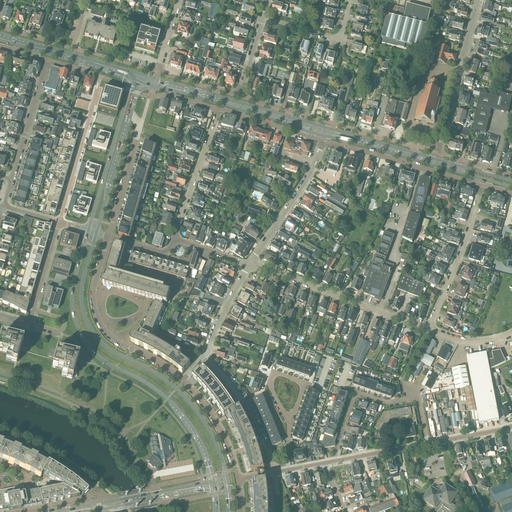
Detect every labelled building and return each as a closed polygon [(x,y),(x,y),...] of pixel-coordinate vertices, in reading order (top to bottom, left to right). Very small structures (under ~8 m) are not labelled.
[(144,0),(142,6),(149,8),(151,0),(144,0)] [(161,0),(158,10),(166,12),(168,0),(161,0)] [(14,10),(17,2),(13,1),(11,5),(10,5),(9,7),(5,6),(4,9),(1,18),(2,18),(1,19),(5,20),(5,19),(8,20),(10,14),(11,14),(12,11),(12,10),(14,10)] [(201,5),(201,4),(193,2),(193,3),(187,1),(186,7),(194,10),(197,10),(198,7),(202,8),(203,5),(201,5)] [(280,5),(275,3),(274,6),(272,10),(273,10),(272,12),(276,13),(276,11),(281,12),(286,13),(288,7),(283,6),(283,5),(280,4),(280,5)] [(218,6),(212,4),(210,7),(211,7),(208,17),(214,18),(218,6)] [(245,5),(244,7),(242,7),(241,12),(245,13),(245,11),(253,14),(255,7),(247,5),(245,5)] [(359,7),(357,13),(367,15),(368,10),(370,10),(371,7),(365,5),(364,8),(359,7)] [(382,43),(419,53),(421,49),(423,49),(429,26),(427,26),(430,11),(426,10),(427,6),(426,6),(426,9),(407,5),(403,17),(399,16),(398,19),(387,16),(381,38),(383,39),(382,43)] [(454,10),(458,11),(457,15),(466,17),(467,13),(467,11),(463,10),(463,7),(459,6),(456,5),(454,10)] [(295,9),(294,9),(294,11),(303,14),(305,9),(295,6),(295,9)] [(388,15),(397,17),(398,14),(403,15),(405,9),(390,6),(388,15)] [(87,7),(85,13),(86,10),(91,11),(90,14),(102,18),(104,12),(87,7)] [(326,7),(325,10),(323,16),(325,16),(335,19),(336,13),(331,11),(332,8),(326,7)] [(494,13),(495,10),(484,7),(483,11),(490,13),(490,16),(495,17),(496,13),(494,13)] [(28,15),(30,9),(26,8),(25,11),(22,11),(21,14),(17,13),(17,14),(16,14),(16,15),(16,16),(15,19),(14,20),(15,21),(14,22),(15,22),(15,23),(18,24),(18,23),(19,23),(23,24),(25,16),(25,15),(24,15),(24,14),(28,15)] [(53,13),(49,25),(60,29),(64,16),(64,15),(63,14),(62,13),(61,12),(60,12),(59,11),(58,11),(57,11),(56,11),(55,11),(54,12),(53,12),(53,13)] [(199,20),(199,18),(197,17),(197,18),(196,18),(197,16),(194,15),(184,12),(184,13),(183,13),(182,16),(199,20)] [(35,27),(36,28),(38,29),(39,28),(43,17),(43,15),(35,13),(33,21),(31,20),(29,25),(31,25),(35,27)] [(365,21),(367,15),(357,13),(355,19),(361,20),(360,23),(366,25),(367,21),(365,21)] [(433,20),(444,22),(445,16),(434,14),(433,20)] [(240,16),(238,22),(250,26),(252,19),(246,18),(247,17),(243,16),(243,17),(240,16)] [(322,27),(332,30),(333,24),(328,22),(329,19),(321,17),(320,22),(323,23),(322,27)] [(449,17),(448,22),(453,23),(452,28),(462,30),(463,28),(464,24),(457,22),(458,19),(449,17)] [(101,23),(100,27),(94,25),(95,24),(88,22),(84,36),(88,37),(89,36),(93,37),(92,38),(97,40),(98,35),(101,36),(100,40),(104,42),(104,40),(109,41),(108,43),(112,44),(116,30),(110,28),(109,30),(104,28),(105,24),(101,23)] [(366,25),(360,23),(359,26),(354,25),(352,31),(362,33),(363,30),(366,30),(368,25),(366,25)] [(153,54),(158,37),(160,30),(149,27),(141,24),(134,48),(153,54)] [(183,34),(187,35),(188,31),(191,32),(192,29),(189,28),(186,27),(187,26),(183,25),(182,26),(180,25),(178,32),(183,34)] [(237,26),(236,29),(235,33),(243,36),(242,38),(246,39),(247,37),(249,30),(243,29),(244,28),(241,27),(237,26)] [(447,29),(445,36),(448,37),(448,40),(459,42),(460,40),(461,36),(454,34),(455,31),(447,29)] [(362,33),(352,31),(351,37),(356,38),(355,41),(361,43),(363,37),(361,37),(362,33)] [(488,34),(478,31),(477,36),(483,37),(484,37),(487,38),(486,41),(487,42),(493,43),(494,43),(495,40),(491,39),(492,35),(491,35),(491,34),(488,34)] [(263,41),(264,42),(276,46),(278,38),(266,35),(265,38),(264,39),(263,41)] [(208,46),(210,40),(199,37),(198,40),(192,38),(192,41),(208,46)] [(232,44),(230,47),(233,48),(243,51),(245,44),(244,44),(244,42),(238,40),(237,41),(235,41),(232,40),(231,44),(232,44)] [(305,43),(306,42),(303,41),(302,45),(301,45),(301,44),(300,49),(303,50),(302,54),(307,56),(310,44),(305,43)] [(476,42),(475,48),(486,51),(487,48),(484,47),(485,45),(476,42)] [(359,43),(358,46),(353,44),(351,50),(361,53),(365,54),(367,48),(364,47),(365,45),(359,43)] [(323,62),(325,54),(322,53),(324,48),(319,47),(320,46),(317,45),(316,49),(315,48),(313,53),(317,54),(315,58),(319,59),(318,63),(322,64),(322,65),(323,62)] [(440,46),(436,61),(444,64),(445,59),(454,61),(456,55),(447,53),(448,48),(440,46)] [(486,51),(475,48),(473,54),(480,56),(485,57),(484,60),(488,61),(491,62),(492,60),(488,58),(489,53),(486,52),(486,51)] [(271,54),(271,51),(270,51),(262,49),(262,51),(261,51),(261,52),(260,52),(259,54),(260,55),(260,56),(260,58),(264,59),(264,57),(269,58),(270,58),(272,59),(273,55),(271,54)] [(325,54),(323,62),(326,62),(326,64),(333,66),(334,61),(335,62),(336,59),(337,54),(332,52),(331,54),(328,53),(328,56),(325,55),(325,54)] [(183,57),(179,56),(172,54),(168,65),(171,66),(176,68),(180,69),(183,60),(183,57)] [(14,57),(13,57),(11,64),(21,67),(20,68),(22,68),(22,67),(24,60),(17,58),(17,57),(14,56),(14,57)] [(231,56),(229,63),(233,64),(239,66),(239,64),(240,63),(241,61),(240,61),(241,58),(231,56)] [(192,73),(194,65),(191,64),(191,63),(191,61),(189,60),(188,62),(186,71),(192,73)] [(216,81),(219,70),(223,71),(224,65),(225,62),(222,61),(220,67),(214,65),(210,79),(216,81)] [(471,61),(470,67),(479,69),(481,63),(471,61)] [(24,74),(23,75),(26,76),(30,77),(35,79),(37,75),(39,69),(40,66),(39,66),(39,64),(38,64),(39,63),(35,62),(35,63),(33,62),(32,67),(31,66),(30,70),(28,70),(26,75),(24,74)] [(198,66),(194,65),(192,73),(198,75),(201,66),(201,64),(199,63),(198,65),(198,66)] [(204,77),(210,79),(214,65),(207,63),(205,69),(206,70),(204,77)] [(265,66),(258,64),(256,69),(255,74),(262,76),(265,66)] [(66,72),(67,71),(64,70),(63,71),(61,70),(61,71),(51,68),(49,76),(47,83),(46,82),(44,88),(59,92),(60,87),(62,80),(65,80),(67,72),(66,72)] [(73,74),(72,74),(69,83),(73,84),(71,89),(75,90),(76,84),(77,84),(79,77),(76,76),(76,75),(75,75),(75,74),(73,73),(73,74)] [(236,78),(233,77),(234,74),(228,73),(228,76),(227,75),(225,83),(233,86),(236,78)] [(482,80),(492,82),(493,76),(484,73),(482,80)] [(84,86),(83,87),(87,88),(86,91),(88,91),(87,95),(89,96),(92,86),(91,86),(93,80),(89,79),(89,78),(87,77),(87,78),(86,78),(84,83),(83,83),(83,85),(84,86)] [(272,79),(269,78),(266,87),(273,89),(272,93),(270,92),(269,95),(271,96),(275,98),(275,97),(280,99),(283,90),(283,89),(285,83),(282,82),(281,83),(272,80),(272,79)] [(474,88),(475,86),(477,86),(478,82),(473,81),(465,79),(463,83),(464,83),(463,85),(469,87),(468,89),(471,89),(472,87),(474,88)] [(265,86),(264,86),(265,82),(262,81),(261,84),(260,84),(260,83),(255,82),(254,87),(251,87),(250,90),(253,91),(257,92),(263,94),(265,86)] [(415,119),(433,124),(439,99),(437,99),(439,92),(438,92),(440,84),(429,81),(427,89),(426,88),(424,95),(422,95),(415,119)] [(19,88),(22,89),(30,91),(31,84),(24,82),(23,86),(17,85),(16,87),(19,88)] [(316,87),(314,97),(321,99),(324,89),(316,87)] [(101,98),(98,108),(99,108),(104,109),(116,113),(122,93),(104,88),(101,98)] [(288,99),(287,101),(290,102),(293,103),(295,103),(296,101),(297,96),(299,91),(298,91),(299,89),(295,88),(295,90),(290,89),(288,99)] [(347,88),(343,105),(347,106),(352,90),(347,88)] [(28,97),(30,91),(22,89),(20,95),(28,97)] [(479,97),(481,91),(474,89),(473,95),(479,97)] [(306,91),(302,90),(299,103),(303,104),(303,106),(307,107),(310,96),(305,95),(306,91)] [(8,92),(6,99),(10,100),(11,97),(13,98),(14,94),(8,92)] [(346,93),(340,92),(337,103),(343,105),(346,93)] [(478,106),(491,110),(508,114),(511,96),(499,93),(498,98),(481,94),(478,106)] [(461,95),(460,100),(472,103),(477,104),(478,102),(475,101),(475,100),(472,100),(472,99),(469,98),(461,95)] [(325,111),(325,112),(326,113),(329,114),(330,113),(331,113),(334,114),(335,109),(332,108),(333,106),(335,107),(337,99),(330,97),(329,101),(328,107),(326,107),(325,112),(325,111)] [(319,105),(317,109),(320,110),(319,110),(325,111),(325,112),(326,107),(328,107),(329,101),(323,99),(321,105),(321,106),(319,105)] [(161,102),(158,102),(157,105),(160,106),(159,109),(162,110),(161,113),(165,114),(166,111),(168,102),(161,100),(161,102)] [(389,100),(383,122),(382,126),(384,127),(390,129),(394,131),(397,120),(400,120),(405,121),(407,115),(409,106),(389,100)] [(178,101),(174,114),(178,115),(179,110),(181,111),(183,103),(179,102),(178,101)] [(42,109),(49,112),(50,109),(53,109),(54,106),(51,105),(48,104),(48,105),(43,103),(42,106),(41,108),(42,109)] [(488,122),(491,110),(478,106),(475,118),(488,122)] [(191,117),(197,119),(199,110),(198,110),(198,109),(195,108),(194,109),(193,108),(192,114),(188,113),(189,111),(185,110),(184,117),(191,119),(191,117)] [(343,113),(343,116),(345,117),(344,118),(349,119),(349,118),(354,120),(357,112),(356,112),(357,109),(353,108),(352,111),(351,110),(352,110),(347,108),(346,114),(343,113)] [(200,110),(199,110),(197,119),(202,121),(204,115),(205,114),(205,113),(205,112),(204,111),(203,111),(201,110),(200,110)] [(458,111),(456,118),(469,121),(470,119),(468,118),(465,117),(466,113),(469,114),(469,111),(467,111),(464,110),(464,113),(458,111)] [(361,122),(365,124),(365,123),(371,125),(373,117),(374,114),(370,113),(369,115),(368,115),(368,114),(367,114),(364,113),(362,118),(361,122)] [(39,114),(38,121),(52,125),(54,118),(39,114)] [(71,115),(69,121),(80,124),(81,121),(79,120),(79,117),(73,115),(73,116),(71,115)] [(469,124),(469,121),(456,118),(454,124),(463,127),(464,122),(469,124)] [(485,134),(488,122),(475,118),(472,130),(485,134)] [(233,129),(234,125),(234,123),(226,121),(224,120),(224,122),(222,121),(221,125),(229,128),(233,129)] [(79,128),(80,124),(69,121),(68,127),(70,128),(76,130),(76,127),(79,128)] [(237,130),(236,134),(241,136),(242,133),(245,134),(247,129),(244,128),(245,125),(239,123),(237,130)] [(37,126),(36,129),(35,129),(35,131),(35,132),(40,134),(43,135),(43,134),(44,132),(49,133),(50,130),(45,129),(45,128),(37,126)] [(191,137),(195,139),(196,140),(198,141),(198,140),(199,141),(199,140),(200,139),(201,137),(202,133),(196,131),(197,127),(191,126),(188,136),(191,137)] [(255,139),(258,131),(258,130),(251,128),(248,137),(255,139)] [(470,131),(461,128),(459,135),(469,138),(470,131)] [(255,139),(261,141),(264,132),(261,131),(260,132),(258,131),(255,139)] [(65,132),(63,140),(74,144),(74,143),(75,141),(76,141),(78,136),(77,135),(65,132)] [(99,132),(97,140),(107,143),(108,143),(110,135),(99,132)] [(267,133),(264,132),(261,141),(268,143),(270,135),(267,134),(267,133)] [(224,145),(227,146),(230,136),(225,134),(224,137),(218,135),(216,139),(215,141),(215,142),(215,143),(215,144),(215,145),(218,146),(219,145),(219,144),(224,146),(224,145)] [(0,143),(4,145),(5,143),(13,145),(15,139),(7,137),(4,136),(3,139),(0,138),(0,143)] [(274,149),(275,146),(278,147),(279,142),(280,143),(281,138),(275,136),(271,148),(274,149)] [(455,150),(458,137),(456,137),(454,141),(450,140),(448,149),(455,150)] [(461,138),(458,137),(455,150),(461,152),(464,144),(459,143),(461,138)] [(31,145),(40,147),(42,147),(43,145),(41,145),(42,142),(32,139),(31,145)] [(284,150),(285,152),(300,156),(300,154),(307,157),(309,151),(310,151),(312,145),(296,140),(296,141),(286,139),(283,150),(284,150)] [(74,143),(74,144),(63,140),(60,148),(72,152),(72,151),(73,149),(74,149),(75,144),(74,143)] [(93,142),(91,147),(105,151),(108,143),(107,143),(97,140),(96,143),(93,142)] [(188,142),(186,148),(196,151),(198,145),(193,144),(193,143),(190,142),(190,143),(188,142)] [(144,148),(155,151),(157,146),(145,143),(144,148)] [(469,153),(468,158),(472,159),(476,145),(475,145),(472,144),(471,148),(469,153)] [(31,145),(29,150),(39,153),(40,147),(31,145)] [(476,145),(472,159),(477,160),(478,156),(479,150),(480,146),(477,145),(476,145)] [(60,148),(58,156),(70,160),(70,157),(71,157),(73,152),(72,151),(72,152),(60,148)] [(144,148),(142,154),(153,157),(155,151),(144,148)] [(484,157),(482,162),(488,164),(491,156),(492,151),(485,149),(483,153),(482,157),(484,157)] [(28,155),(37,158),(39,153),(29,150),(28,155)] [(191,154),(187,153),(184,152),(183,156),(182,156),(181,160),(185,161),(185,160),(193,162),(195,156),(190,155),(191,154)] [(329,163),(329,165),(328,165),(327,170),(337,173),(342,156),(337,155),(337,154),(336,153),(334,152),(332,153),(331,158),(328,157),(326,162),(329,163)] [(142,154),(140,159),(152,162),(153,157),(142,154)] [(504,160),(503,166),(505,167),(505,168),(511,169),(511,165),(511,156),(507,155),(506,154),(506,156),(504,156),(503,160),(504,160)] [(28,155),(26,160),(36,163),(37,158),(28,155)] [(221,165),(224,166),(229,168),(232,160),(228,158),(227,161),(223,160),(220,159),(209,155),(207,161),(218,165),(218,164),(221,165)] [(70,160),(58,156),(56,164),(67,168),(68,165),(69,165),(71,160),(70,160)] [(347,169),(346,171),(347,171),(355,173),(355,171),(356,171),(358,164),(359,160),(358,160),(357,159),(355,159),(350,158),(347,168),(347,169)] [(140,159),(139,164),(150,167),(152,162),(140,159)] [(24,166),(34,168),(36,163),(26,160),(24,166)] [(363,170),(362,173),(368,174),(367,175),(371,176),(373,168),(372,168),(373,164),(371,164),(371,163),(368,162),(368,163),(366,162),(365,166),(364,166),(363,170)] [(180,165),(182,166),(181,170),(184,171),(189,173),(191,167),(186,165),(186,164),(183,163),(181,163),(180,165)] [(290,164),(287,163),(284,170),(296,174),(298,167),(293,166),(293,165),(290,164)] [(56,164),(53,172),(65,176),(66,173),(67,173),(68,168),(67,168),(56,164)] [(86,164),(85,168),(89,169),(88,173),(98,175),(98,176),(101,168),(86,164)] [(139,164),(137,170),(149,173),(150,167),(139,164)] [(209,164),(208,169),(216,172),(218,167),(209,164)] [(24,166),(23,171),(32,174),(34,168),(24,166)] [(398,174),(394,173),(394,171),(389,170),(389,169),(388,168),(386,167),(385,168),(385,169),(380,167),(377,178),(381,180),(382,181),(382,182),(383,182),(384,182),(385,182),(385,181),(386,181),(386,180),(387,180),(387,182),(391,183),(391,181),(392,181),(392,179),(396,180),(398,174)] [(137,170),(136,175),(147,178),(149,173),(137,170)] [(21,176),(31,179),(32,174),(23,171),(21,176)] [(218,176),(205,171),(203,178),(212,181),(214,178),(226,182),(228,176),(219,173),(218,176)] [(65,176),(53,172),(51,180),(63,184),(63,181),(64,182),(66,176),(65,176)] [(399,181),(398,184),(400,184),(403,185),(404,182),(405,183),(408,174),(405,173),(404,173),(403,172),(402,173),(401,172),(399,178),(399,181)] [(88,173),(85,181),(96,184),(98,176),(98,175),(88,173)] [(276,179),(277,180),(278,180),(277,183),(280,185),(282,183),(289,187),(292,182),(288,179),(289,178),(285,176),(284,177),(279,174),(276,179)] [(408,174),(405,183),(407,183),(406,186),(411,188),(413,184),(414,181),(413,180),(415,176),(414,176),(413,175),(412,175),(411,175),(408,174)] [(136,175),(134,181),(146,184),(147,178),(136,175)] [(21,176),(20,181),(29,184),(31,179),(21,176)] [(184,186),(186,180),(181,178),(182,177),(178,176),(176,176),(174,182),(176,183),(184,186)] [(421,177),(402,239),(412,243),(427,192),(430,180),(421,177)] [(358,178),(354,193),(358,194),(360,195),(364,180),(358,178)] [(51,180),(49,188),(60,192),(61,189),(62,190),(64,184),(63,184),(51,180)] [(18,187),(28,190),(29,184),(20,181),(18,187)] [(134,181),(133,186),(144,189),(146,184),(134,181)] [(439,189),(437,196),(442,197),(442,196),(444,196),(447,184),(440,182),(438,186),(441,187),(440,189),(440,190),(439,189)] [(206,191),(209,192),(212,194),(214,189),(212,189),(213,187),(211,186),(211,187),(208,186),(209,185),(206,184),(205,185),(201,183),(198,189),(206,192),(206,191)] [(258,184),(256,189),(262,192),(262,191),(266,193),(268,189),(258,184)] [(447,184),(444,196),(447,197),(446,199),(450,200),(452,193),(449,193),(450,189),(453,190),(454,186),(447,184)] [(318,186),(316,189),(321,192),(323,193),(322,194),(332,200),(332,199),(340,204),(344,199),(335,193),(334,196),(327,192),(328,191),(324,189),(325,187),(321,185),(320,187),(318,186)] [(133,186),(131,192),(142,195),(144,189),(133,186)] [(321,192),(316,189),(313,186),(309,193),(317,197),(319,193),(320,194),(321,192)] [(17,192),(26,195),(28,190),(18,187),(17,192)] [(465,200),(468,189),(462,187),(460,195),(463,196),(462,199),(465,200)] [(60,192),(49,188),(46,197),(58,200),(59,197),(60,198),(61,192),(60,192)] [(468,189),(465,200),(468,201),(469,198),(472,199),(474,191),(468,189)] [(173,192),(170,191),(168,197),(171,198),(179,201),(181,195),(173,192)] [(17,192),(15,197),(25,200),(26,195),(17,192)] [(131,192),(129,197),(141,200),(142,195),(131,192)] [(488,201),(491,202),(491,203),(491,205),(494,206),(493,208),(496,208),(499,197),(494,195),(493,198),(489,197),(488,201)] [(194,200),(204,204),(206,199),(203,198),(196,196),(195,196),(194,198),(195,199),(194,200)] [(268,208),(270,209),(274,211),(280,202),(275,200),(275,201),(268,196),(266,200),(268,201),(266,205),(269,207),(268,208)] [(302,202),(300,204),(300,205),(311,211),(312,212),(315,209),(312,207),(311,206),(313,202),(315,203),(317,205),(319,202),(316,201),(315,200),(314,200),(307,196),(305,196),(304,198),(304,200),(303,202),(302,202)] [(23,206),(25,200),(15,197),(14,203),(23,206)] [(46,197),(44,205),(56,208),(56,205),(57,206),(59,200),(58,200),(46,197)] [(80,197),(78,205),(88,208),(89,208),(91,200),(80,197)] [(129,197),(128,202),(139,205),(141,200),(129,197)] [(505,199),(499,197),(496,208),(499,209),(499,208),(502,209),(503,207),(505,199)] [(319,201),(324,205),(342,215),(346,208),(336,203),(335,205),(327,200),(326,202),(321,198),(319,201)] [(203,209),(204,204),(194,200),(194,202),(193,202),(192,204),(193,204),(192,205),(200,208),(203,209)] [(128,202),(126,208),(138,211),(139,205),(128,202)] [(166,203),(164,209),(166,210),(174,213),(177,207),(168,204),(166,203)] [(56,208),(44,205),(41,213),(53,216),(54,213),(55,214),(57,208),(56,208)] [(74,208),(72,212),(86,216),(89,208),(88,208),(78,205),(77,209),(74,208)] [(250,206),(248,212),(258,216),(260,210),(250,206)] [(126,208),(125,213),(136,216),(138,211),(126,208)] [(304,216),(306,214),(303,212),(300,210),(299,213),(296,210),(292,215),(299,220),(302,215),(304,216)] [(125,213),(123,219),(135,222),(136,216),(125,213)] [(240,213),(239,218),(250,222),(251,218),(240,213)] [(170,227),(172,221),(173,217),(163,214),(160,223),(163,224),(162,225),(170,227)] [(198,218),(198,217),(189,214),(188,216),(188,217),(188,218),(200,223),(202,219),(198,218)] [(16,222),(16,219),(10,217),(9,220),(4,219),(3,221),(4,222),(3,226),(14,229),(15,225),(16,222)] [(123,219),(122,224),(133,227),(135,222),(123,219)] [(294,224),(289,221),(287,224),(286,224),(285,225),(286,227),(285,227),(294,232),(297,227),(294,224)] [(39,222),(36,230),(48,234),(51,225),(39,222)] [(186,222),(184,228),(187,229),(186,231),(190,232),(191,230),(197,233),(195,241),(202,243),(207,228),(204,227),(201,226),(193,224),(193,225),(186,222)] [(482,222),(480,229),(491,232),(493,224),(486,222),(486,223),(482,222)] [(122,224),(120,229),(132,233),(133,227),(122,224)] [(323,229),(330,234),(334,228),(326,224),(323,229)] [(249,225),(244,232),(256,240),(260,233),(258,232),(258,231),(249,225)] [(132,233),(120,229),(118,235),(130,239),(132,233)] [(48,234),(36,230),(34,238),(46,242),(48,234)] [(278,237),(287,242),(290,238),(294,241),(296,238),(285,232),(285,233),(282,231),(281,231),(280,231),(279,233),(279,235),(278,237)] [(442,237),(459,242),(461,237),(457,236),(458,235),(447,231),(445,236),(443,235),(442,237)] [(345,236),(340,232),(337,235),(339,237),(337,240),(336,240),(335,242),(339,245),(345,236)] [(63,233),(60,244),(59,245),(75,250),(79,237),(63,233)] [(370,269),(362,293),(375,298),(375,299),(380,301),(391,271),(392,271),(393,266),(384,263),(394,236),(384,233),(374,259),(370,269)] [(164,236),(156,234),(155,237),(157,238),(154,246),(161,248),(162,247),(164,239),(163,239),(164,236)] [(487,236),(487,237),(478,235),(477,242),(489,244),(489,241),(492,241),(493,239),(499,241),(500,237),(494,236),(494,235),(489,234),(488,237),(487,236)] [(0,246),(9,248),(11,239),(3,236),(2,239),(0,238),(0,245),(0,246)] [(212,239),(208,238),(206,245),(207,245),(207,246),(208,247),(209,246),(212,247),(213,243),(214,243),(215,240),(216,237),(213,236),(212,239)] [(216,240),(219,241),(216,249),(217,249),(217,250),(220,251),(224,240),(225,238),(218,236),(216,240)] [(459,242),(442,237),(441,239),(447,241),(447,242),(458,246),(459,242)] [(34,238),(32,246),(43,250),(46,242),(34,238)] [(238,242),(249,249),(251,245),(244,241),(243,241),(240,239),(238,242)] [(239,248),(247,253),(249,249),(238,242),(236,245),(240,247),(239,248)] [(278,245),(274,243),(273,245),(273,244),(271,248),(278,252),(280,253),(283,249),(280,248),(281,246),(279,244),(278,245)] [(113,276),(115,269),(118,261),(120,254),(122,246),(115,244),(106,274),(113,276)] [(236,254),(243,259),(247,253),(239,248),(231,244),(229,250),(236,254)] [(0,255),(6,257),(9,248),(0,246),(0,255)] [(41,258),(43,250),(32,246),(29,254),(41,258)] [(443,250),(442,251),(452,255),(454,251),(444,246),(443,246),(442,248),(442,250),(443,250)] [(470,253),(482,256),(484,249),(473,246),(472,247),(471,250),(470,253)] [(298,253),(308,258),(311,254),(300,248),(298,253)] [(291,254),(285,251),(282,257),(288,260),(291,254)] [(435,258),(437,259),(440,260),(448,264),(450,259),(440,255),(431,251),(430,253),(436,256),(435,258)] [(451,258),(451,257),(452,255),(442,251),(440,255),(450,259),(451,258)] [(130,265),(135,267),(139,254),(132,252),(128,265),(130,265)] [(193,252),(189,268),(189,269),(197,271),(202,260),(198,258),(199,254),(193,252)] [(265,256),(278,262),(280,258),(277,257),(266,252),(265,256)] [(482,256),(470,253),(470,255),(469,255),(468,258),(469,258),(469,260),(480,263),(482,256)] [(39,266),(41,258),(29,254),(27,262),(39,266)] [(135,267),(142,269),(146,256),(139,254),(135,267)] [(287,262),(290,263),(287,270),(292,272),(295,265),(296,263),(293,262),(295,256),(291,254),(287,262)] [(142,269),(149,271),(153,258),(146,256),(142,269)] [(278,262),(265,256),(263,260),(273,265),(278,267),(279,264),(277,263),(278,262)] [(305,262),(307,259),(307,258),(306,257),(304,261),(302,260),(300,265),(296,274),(300,275),(305,264),(305,262)] [(149,271),(156,273),(160,260),(153,258),(149,271)] [(55,260),(52,271),(68,276),(71,265),(55,260)] [(156,273),(163,275),(167,262),(160,260),(156,273)] [(206,262),(202,260),(197,271),(201,272),(206,262)] [(36,274),(39,266),(27,262),(25,270),(36,274)] [(163,275),(171,277),(174,264),(167,262),(163,275)] [(305,263),(305,264),(300,275),(304,277),(308,268),(307,268),(309,265),(305,263)] [(434,265),(433,267),(443,272),(444,272),(446,270),(445,269),(436,264),(435,263),(434,265)] [(171,277),(178,279),(181,266),(174,264),(171,277)] [(186,278),(189,269),(189,268),(181,266),(178,279),(185,281),(186,278)] [(221,266),(219,270),(223,272),(222,272),(233,277),(236,271),(228,267),(226,271),(223,270),(224,268),(221,266)] [(464,272),(472,276),(475,271),(478,272),(480,268),(473,266),(472,269),(466,267),(464,272)] [(200,278),(206,280),(207,278),(207,279),(211,270),(205,267),(201,275),(201,276),(200,278)] [(443,272),(433,267),(431,271),(441,276),(442,275),(443,276),(444,273),(443,273),(443,272)] [(34,282),(36,274),(25,270),(22,278),(34,282)] [(322,274),(316,270),(312,278),(317,281),(322,274)] [(466,283),(474,287),(476,288),(477,284),(474,283),(475,281),(471,279),(472,276),(464,272),(461,278),(467,280),(466,283)] [(332,278),(333,277),(334,278),(336,275),(332,273),(330,276),(327,274),(322,282),(328,285),(333,278),(332,278)] [(440,280),(430,274),(428,273),(425,277),(428,279),(438,283),(440,284),(442,281),(440,280)] [(113,276),(106,274),(104,279),(103,279),(101,285),(156,301),(156,303),(154,303),(165,308),(167,304),(163,303),(167,304),(171,293),(117,277),(113,276)] [(345,280),(346,278),(338,274),(335,280),(337,281),(334,288),(339,290),(341,286),(342,287),(345,280)] [(415,279),(414,279),(404,274),(398,289),(409,293),(421,298),(426,285),(414,281),(415,279)] [(224,278),(220,276),(218,275),(216,278),(217,279),(216,281),(221,283),(228,287),(231,282),(224,278)] [(424,281),(436,287),(438,288),(440,284),(438,283),(428,279),(425,277),(424,281)] [(32,290),(34,282),(22,278),(20,287),(32,290)] [(206,280),(200,278),(195,289),(201,292),(206,280)] [(354,279),(351,289),(358,291),(362,282),(354,279)] [(215,283),(210,294),(220,298),(224,290),(219,287),(220,285),(215,283)] [(248,283),(247,285),(246,285),(245,287),(246,288),(246,289),(253,292),(254,293),(255,293),(256,290),(260,292),(263,293),(264,291),(267,286),(267,285),(263,283),(260,289),(253,285),(252,285),(248,283)] [(456,289),(465,293),(467,288),(472,290),(474,287),(466,283),(464,286),(459,284),(456,289)] [(285,287),(277,284),(275,290),(279,291),(278,294),(282,295),(285,287)] [(29,298),(32,290),(20,287),(18,295),(24,297),(24,296),(29,298)] [(63,292),(56,290),(57,289),(53,288),(53,289),(47,288),(42,305),(48,306),(47,309),(51,310),(52,308),(58,309),(63,292)] [(296,290),(290,288),(289,291),(288,291),(287,295),(288,295),(287,298),(292,300),(293,297),(296,290)] [(458,301),(465,303),(466,304),(468,301),(463,299),(465,293),(456,289),(454,295),(459,298),(458,301)] [(242,294),(240,297),(248,301),(249,298),(251,299),(252,297),(250,296),(243,292),(242,294)] [(5,293),(5,294),(2,303),(10,306),(20,310),(20,311),(26,314),(29,301),(29,300),(29,298),(24,296),(24,297),(23,300),(17,298),(5,293)] [(306,296),(301,293),(299,297),(298,297),(297,300),(296,303),(300,304),(301,302),(304,303),(306,296)] [(247,310),(250,312),(252,309),(250,308),(251,307),(249,306),(246,304),(248,301),(240,297),(238,300),(237,302),(245,306),(245,307),(248,308),(247,310)] [(306,311),(312,313),(314,307),(317,299),(311,297),(310,301),(309,300),(308,304),(308,305),(306,309),(306,311)] [(203,304),(198,301),(196,305),(211,312),(212,312),(213,311),(214,310),(213,309),(214,308),(206,304),(206,305),(203,304)] [(326,310),(325,310),(326,306),(327,303),(322,301),(321,305),(319,304),(318,308),(319,308),(318,311),(324,314),(326,310)] [(398,302),(395,301),(392,309),(398,311),(401,303),(401,302),(399,301),(398,302)] [(462,309),(465,303),(458,301),(457,304),(451,302),(449,308),(458,311),(459,308),(462,309)] [(154,303),(152,308),(163,313),(165,308),(154,303)] [(413,306),(408,304),(407,307),(406,306),(404,314),(409,316),(411,312),(412,312),(413,309),(412,309),(413,306)] [(211,313),(211,312),(196,305),(194,308),(200,311),(199,311),(202,313),(202,314),(209,317),(209,316),(210,316),(211,314),(211,313)] [(281,305),(278,315),(283,317),(286,307),(281,305)] [(331,305),(328,312),(327,315),(333,317),(334,315),(336,311),(335,311),(337,307),(331,305)] [(242,316),(243,316),(244,314),(241,313),(243,310),(235,306),(234,308),(232,311),(242,316)] [(150,313),(161,318),(163,313),(152,308),(150,313)] [(452,320),(459,322),(460,318),(456,316),(458,311),(449,308),(447,313),(454,316),(452,320)] [(341,309),(338,316),(337,319),(344,321),(345,319),(346,315),(345,315),(347,311),(341,309)] [(417,319),(422,321),(425,313),(424,313),(425,311),(420,309),(420,311),(419,311),(417,319)] [(291,310),(287,322),(292,324),(297,312),(291,310)] [(240,321),(241,319),(242,316),(232,311),(231,314),(230,316),(240,321)] [(172,319),(177,321),(180,314),(175,312),(172,319)] [(356,314),(350,312),(347,320),(349,321),(348,323),(352,325),(353,322),(353,323),(356,314)] [(148,318),(159,323),(161,318),(150,313),(148,318)] [(266,320),(274,324),(276,320),(267,316),(266,320)] [(359,325),(365,327),(367,328),(369,323),(367,322),(368,319),(363,317),(361,320),(361,319),(359,325)] [(146,322),(146,323),(157,327),(159,323),(148,318),(146,322)] [(197,319),(195,324),(198,325),(197,326),(205,328),(207,323),(200,320),(199,320),(198,320),(198,319),(197,319)] [(381,323),(374,320),(371,328),(370,332),(376,334),(377,331),(381,323)] [(457,327),(459,322),(452,320),(452,322),(446,320),(444,326),(448,328),(448,327),(453,329),(452,329),(455,333),(457,330),(457,327)] [(226,321),(223,328),(232,332),(235,325),(226,321)] [(144,327),(143,328),(154,332),(157,327),(146,323),(144,327)] [(336,335),(340,337),(345,325),(341,323),(336,335)] [(391,326),(385,324),(382,332),(382,334),(386,336),(387,334),(388,334),(391,326)] [(141,333),(152,337),(154,332),(143,328),(141,332),(141,333)] [(170,328),(167,334),(175,337),(177,332),(170,328)] [(400,330),(394,328),(391,336),(390,339),(396,341),(397,338),(400,330)] [(200,336),(199,336),(200,333),(192,330),(192,331),(190,330),(188,336),(197,339),(198,339),(199,339),(200,337),(200,336)] [(358,333),(352,331),(346,346),(352,348),(358,333)] [(153,352),(154,351),(159,343),(155,341),(151,339),(152,337),(141,333),(140,336),(139,337),(135,335),(134,335),(133,335),(132,335),(132,336),(131,336),(130,337),(130,338),(130,339),(130,340),(130,341),(131,341),(131,342),(132,342),(134,343),(139,345),(144,348),(149,350),(153,352)] [(23,340),(22,340),(4,336),(1,335),(0,337),(0,351),(7,353),(6,358),(11,360),(11,362),(15,363),(16,363),(16,361),(17,361),(23,340)] [(404,351),(407,352),(409,346),(411,346),(413,343),(411,342),(412,338),(405,335),(398,353),(403,355),(404,351)] [(184,336),(182,340),(190,343),(189,344),(192,345),(192,344),(197,346),(197,345),(198,345),(199,342),(198,342),(198,341),(187,338),(184,336)] [(221,343),(221,344),(231,347),(233,341),(231,340),(227,339),(227,340),(222,338),(222,341),(221,341),(220,343),(221,343)] [(434,343),(429,340),(425,349),(430,352),(434,343)] [(370,344),(362,341),(352,363),(360,367),(370,344)] [(153,352),(158,355),(162,358),(167,361),(171,364),(175,366),(179,370),(183,373),(184,372),(186,370),(190,365),(187,362),(182,358),(180,356),(178,355),(179,355),(181,352),(177,350),(176,352),(175,353),(174,353),(171,350),(168,349),(166,347),(162,345),(159,343),(154,351),(153,352)] [(442,346),(436,358),(444,361),(449,349),(442,346)] [(232,358),(234,352),(226,350),(225,353),(218,351),(216,356),(220,357),(220,358),(227,360),(228,357),(232,358)] [(75,367),(76,366),(78,356),(56,351),(52,364),(63,367),(61,374),(63,375),(63,376),(67,376),(72,378),(73,377),(75,377),(76,367),(75,367)] [(488,361),(490,370),(506,363),(500,351),(491,353),(493,360),(488,361)] [(422,353),(418,361),(430,367),(434,360),(422,353)] [(466,357),(472,388),(476,411),(479,424),(498,420),(492,386),(490,375),(486,353),(466,357)] [(265,355),(261,367),(268,369),(272,357),(265,355)] [(353,359),(342,355),(341,360),(351,364),(353,359)] [(282,369),(285,360),(279,358),(276,367),(282,369)] [(391,358),(387,367),(393,370),(397,360),(391,358)] [(287,371),(290,362),(285,360),(282,369),(287,371)] [(293,373),(296,363),(290,362),(287,371),(293,373)] [(298,375),(301,365),(296,363),(293,373),(298,375)] [(204,366),(197,375),(202,380),(206,385),(209,388),(211,390),(214,394),(216,397),(218,398),(220,402),(222,404),(223,406),(225,409),(226,411),(227,413),(228,414),(238,407),(236,404),(232,399),(230,395),(227,391),(222,385),(220,382),(215,377),(213,375),(211,373),(212,371),(206,364),(204,366)] [(420,364),(413,376),(417,378),(423,365),(420,364)] [(298,375),(303,376),(306,367),(301,365),(298,375)] [(469,386),(465,366),(451,369),(455,389),(469,386)] [(306,367),(303,376),(309,378),(312,369),(306,367)] [(246,387),(251,394),(259,392),(260,388),(261,386),(262,386),(263,381),(257,379),(256,379),(258,374),(251,371),(250,377),(255,379),(251,388),(246,387)] [(490,375),(492,386),(494,386),(494,387),(498,386),(496,373),(490,375)] [(353,386),(358,388),(362,377),(356,375),(353,386)] [(362,377),(358,388),(364,390),(367,381),(361,379),(362,377)] [(364,390),(369,392),(372,383),(367,381),(364,390)] [(369,392),(375,394),(378,385),(372,383),(369,392)] [(375,394),(380,395),(383,387),(378,385),(375,394)] [(388,389),(385,397),(391,399),(392,395),(400,393),(399,386),(394,387),(393,390),(388,389)] [(388,389),(383,387),(380,395),(385,397),(388,389)] [(469,412),(476,411),(472,387),(464,388),(469,412)] [(335,397),(346,400),(348,395),(346,394),(347,391),(338,388),(337,393),(339,394),(337,397),(335,397)] [(309,389),(307,395),(317,398),(318,392),(309,389)] [(315,403),(317,398),(307,395),(306,400),(315,403)] [(254,405),(254,406),(265,402),(263,396),(252,400),(252,401),(254,405)] [(333,402),(344,406),(346,400),(335,397),(333,402)] [(304,405),(313,409),(315,403),(306,400),(304,405)] [(359,413),(364,415),(365,415),(359,413),(361,409),(366,410),(365,411),(368,403),(367,403),(366,404),(358,401),(355,412),(354,411),(354,412),(355,412),(359,414),(359,413)] [(267,408),(265,402),(254,406),(255,407),(256,411),(257,412),(267,408)] [(331,407),(342,411),(344,406),(333,402),(331,407)] [(368,403),(365,411),(370,413),(371,411),(376,413),(378,407),(368,403)] [(304,405),(302,411),(311,414),(313,409),(304,405)] [(501,408),(505,418),(507,417),(508,417),(510,417),(511,415),(511,414),(511,413),(508,405),(501,408)] [(242,411),(240,407),(228,414),(233,423),(238,433),(240,437),(242,442),(244,447),(245,449),(245,451),(245,452),(248,462),(251,472),(256,471),(259,470),(264,469),(263,466),(263,463),(262,458),(261,457),(260,452),(258,447),(256,442),(254,436),(252,431),(250,426),(247,421),(245,416),(242,411)] [(342,411),(331,407),(331,408),(334,408),(332,414),(340,417),(342,411)] [(383,413),(375,428),(382,433),(390,420),(411,416),(413,425),(405,427),(407,438),(415,437),(413,427),(417,426),(413,407),(383,413)] [(259,418),(270,414),(267,408),(257,412),(257,413),(259,417),(259,418)] [(300,416),(309,419),(311,414),(302,411),(300,416)] [(352,417),(360,420),(362,421),(364,415),(359,413),(359,414),(355,412),(354,412),(352,417)] [(261,423),(262,424),(272,419),(270,414),(259,418),(260,419),(261,423)] [(339,422),(340,417),(332,414),(330,419),(328,418),(339,422)] [(451,415),(454,428),(461,427),(458,414),(451,415)] [(298,422),(307,425),(309,419),(300,416),(298,422)] [(438,417),(441,433),(446,433),(443,416),(438,417)] [(360,420),(352,417),(350,423),(352,424),(355,425),(358,426),(360,420)] [(339,422),(328,418),(326,424),(337,427),(339,422)] [(274,425),(272,419),(262,424),(263,428),(264,429),(274,425)] [(307,425),(298,422),(296,427),(306,430),(307,425)] [(337,427),(326,424),(324,429),(335,433),(337,427)] [(277,431),(274,425),(264,429),(264,430),(266,434),(266,435),(277,431)] [(296,427),(295,432),(304,436),(306,430),(296,427)] [(357,435),(359,429),(348,428),(345,437),(346,437),(342,448),(352,451),(357,435)] [(324,429),(322,434),(333,438),(335,433),(324,429)] [(279,437),(277,431),(266,435),(267,436),(268,440),(269,441),(279,437)] [(302,441),(304,436),(295,432),(293,438),(302,441)] [(332,442),(333,438),(322,434),(322,435),(325,435),(321,444),(323,449),(334,447),(335,446),(335,444),(334,443),(332,442)] [(160,463),(164,460),(164,462),(172,454),(170,441),(159,436),(162,448),(153,457),(152,455),(147,461),(149,463),(148,464),(152,468),(153,467),(156,469),(161,464),(160,463)] [(282,443),(279,437),(269,441),(269,442),(271,447),(282,443)] [(315,458),(319,457),(317,445),(317,443),(316,440),(314,439),(313,444),(308,445),(309,448),(314,447),(314,449),(314,451),(314,452),(314,454),(315,454),(315,458)] [(506,448),(504,440),(498,442),(498,447),(498,450),(499,450),(499,453),(504,452),(503,449),(506,448)] [(8,462),(14,448),(14,447),(8,445),(8,444),(8,445),(3,443),(3,442),(3,443),(0,441),(0,458),(3,459),(8,462)] [(485,444),(486,454),(493,453),(491,443),(488,443),(485,443),(485,444)] [(480,445),(473,446),(475,453),(475,454),(473,454),(476,459),(479,459),(480,462),(482,462),(483,465),(484,465),(490,464),(488,458),(482,459),(482,456),(480,445)] [(461,446),(455,447),(457,455),(458,455),(458,458),(458,459),(459,459),(463,458),(462,454),(464,454),(463,449),(462,450),(461,446)] [(14,447),(14,448),(8,462),(14,464),(19,466),(25,469),(31,455),(25,452),(26,451),(25,452),(20,450),(21,449),(20,449),(20,450),(14,447)] [(299,451),(301,461),(304,461),(304,460),(306,460),(306,457),(309,457),(307,449),(299,451)] [(298,462),(301,461),(299,451),(290,453),(292,460),(295,459),(295,462),(298,461),(298,462)] [(42,474),(45,469),(48,463),(42,460),(43,460),(42,459),(42,460),(37,458),(37,457),(37,458),(31,455),(25,469),(30,471),(35,474),(41,477),(42,474)] [(374,472),(380,471),(379,468),(376,469),(375,462),(372,462),(369,463),(366,463),(369,473),(371,473),(372,475),(374,475),(374,472)] [(390,475),(395,474),(395,477),(398,477),(397,471),(396,467),(395,462),(388,464),(389,472),(390,472),(390,475)] [(74,484),(75,483),(75,481),(72,479),(66,475),(60,471),(54,467),(48,463),(45,469),(74,484)] [(355,480),(358,479),(355,465),(351,466),(353,477),(350,477),(351,484),(355,483),(355,480)] [(44,475),(43,478),(77,496),(78,494),(83,496),(82,487),(78,483),(75,481),(75,483),(74,484),(45,469),(42,474),(44,475)] [(344,470),(336,471),(337,477),(338,476),(339,481),(343,480),(344,484),(350,481),(348,472),(345,472),(344,470)] [(469,489),(475,486),(469,472),(463,475),(469,489)] [(305,475),(307,484),(307,486),(308,490),(310,490),(310,491),(310,493),(312,493),(311,491),(313,490),(312,485),(311,485),(309,474),(305,475)] [(322,475),(316,476),(318,489),(317,489),(318,493),(323,491),(322,487),(324,486),(322,475)] [(294,477),(286,479),(287,487),(292,486),(292,488),(296,487),(295,485),(296,485),(294,477)] [(37,484),(38,488),(41,504),(41,505),(79,497),(77,496),(43,478),(40,483),(37,484)] [(268,511),(269,508),(269,504),(269,502),(268,498),(268,497),(268,492),(268,490),(267,486),(267,482),(266,479),(263,480),(261,480),(258,481),(253,482),(253,486),(254,489),(254,490),(254,493),(255,496),(255,497),(255,500),(255,502),(255,503),(255,505),(255,507),(255,511),(268,511)] [(271,482),(267,482),(267,486),(268,490),(268,492),(268,497),(272,497),(280,496),(279,481),(274,482),(271,482)] [(361,492),(359,483),(355,484),(350,485),(342,488),(345,494),(352,491),(353,494),(361,492)] [(508,484),(491,490),(496,503),(496,504),(499,503),(502,511),(511,511),(511,483),(508,484)] [(434,490),(430,487),(422,500),(434,508),(433,509),(432,508),(429,511),(456,511),(459,509),(452,504),(451,505),(450,505),(458,493),(444,484),(442,488),(441,488),(441,487),(440,487),(439,487),(438,487),(437,487),(436,488),(435,488),(435,489),(434,489),(434,490)] [(0,490),(0,496),(3,511),(8,510),(9,510),(9,511),(22,509),(21,507),(22,507),(22,508),(22,507),(27,506),(27,507),(27,506),(31,505),(31,506),(32,506),(32,505),(36,504),(36,505),(36,504),(41,504),(38,488),(24,491),(23,486),(13,488),(14,493),(10,494),(9,489),(0,490)] [(470,489),(476,501),(479,500),(475,491),(477,491),(475,488),(474,488),(470,489)] [(318,493),(319,496),(320,500),(322,500),(323,500),(325,499),(332,496),(330,491),(323,494),(322,492),(318,493)] [(355,496),(354,497),(354,494),(350,496),(351,498),(348,499),(351,505),(358,502),(360,501),(363,500),(360,494),(357,495),(355,496)] [(318,496),(312,498),(314,505),(321,502),(318,496)] [(390,501),(369,509),(369,511),(381,511),(400,505),(396,498),(390,501)] [(326,504),(330,511),(337,509),(333,500),(326,504)]
